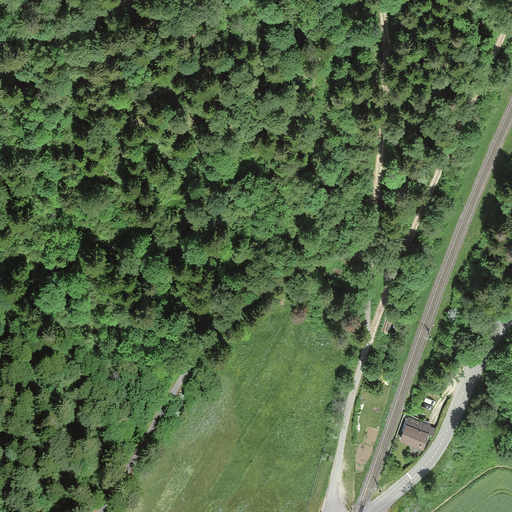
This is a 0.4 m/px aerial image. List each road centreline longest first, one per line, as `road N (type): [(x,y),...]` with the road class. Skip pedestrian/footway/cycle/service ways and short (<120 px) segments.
road 1 (track): [(334,511),(370,324),(503,0)]
road 2 (track): [(98,511),(216,323),(267,279),(362,245)]
road 3 (track): [(364,351),(361,254),(376,109),(366,0)]
road 4 (tertiary): [(511,315),(427,464),(369,511)]
